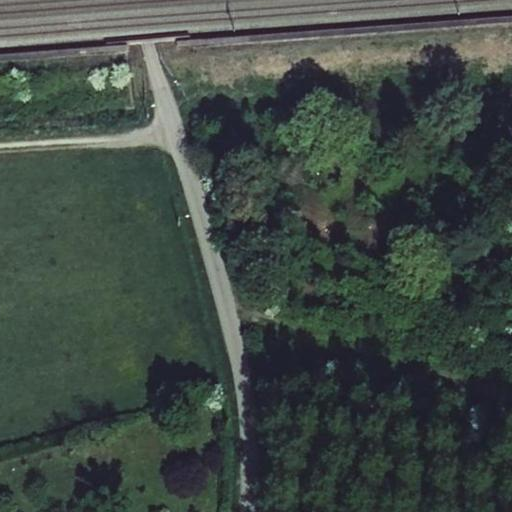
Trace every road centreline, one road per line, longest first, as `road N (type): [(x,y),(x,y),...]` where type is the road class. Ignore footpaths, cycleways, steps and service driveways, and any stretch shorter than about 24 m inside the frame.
road 1 (residential): [(135,0),(235,339),(248,511)]
road 2 (track): [(176,135),(0,149)]
